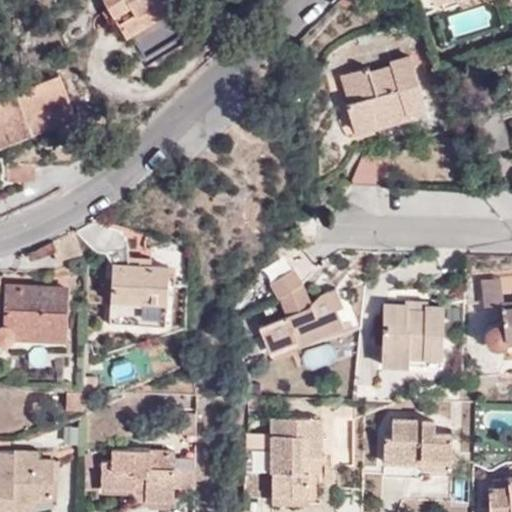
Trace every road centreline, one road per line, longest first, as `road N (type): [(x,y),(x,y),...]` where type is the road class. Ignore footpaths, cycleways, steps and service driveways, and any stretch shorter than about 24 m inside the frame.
road 1 (residential): [(131,174),(314,0)]
road 2 (residential): [(511,237),(329,235)]
road 3 (residential): [(0,238),(131,174)]
road 4 (residential): [(131,174),(80,175),(0,203)]
